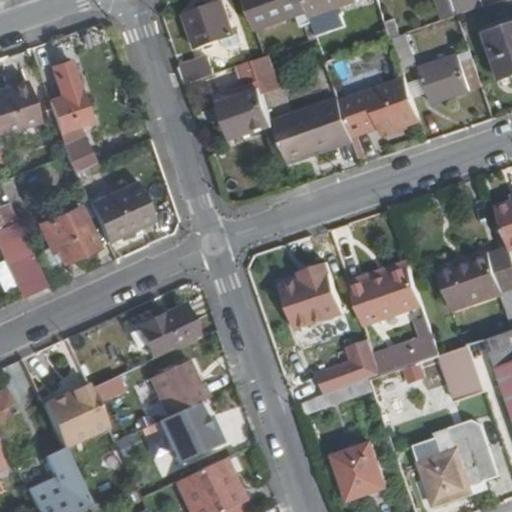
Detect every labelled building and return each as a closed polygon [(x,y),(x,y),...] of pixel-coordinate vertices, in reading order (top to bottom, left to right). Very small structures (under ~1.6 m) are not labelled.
[(244,0),(256,33),(296,18),(300,31),(313,27),(311,22),(304,0),(244,0)] [(304,0),(311,22),(342,11),(358,6),(356,0),(304,0)] [(436,0),(441,15),(456,10),(452,0),(436,0)] [(457,0),(460,11),(485,7),(483,0),(457,0)] [(183,15),(195,49),(233,35),(222,2),(183,15)] [(311,22),(313,27),(317,39),(318,41),(346,31),(342,19),(345,18),(342,11),(311,22)] [(385,20),(390,37),(400,34),(394,17),(385,20)] [(511,25),(486,35),(500,80),(511,76),(511,25)] [(390,37),(399,60),(412,56),(404,32),(400,34),(390,37)] [(420,71),(430,103),(481,86),(471,54),(420,71)] [(207,56),(177,67),(183,84),(213,74),(207,56)] [(265,57),(250,62),(260,92),(275,87),(265,57)] [(218,103),(230,140),(271,127),(250,62),(235,67),(242,89),(231,92),(233,99),(218,103)] [(50,103),(68,156),(75,171),(95,163),(79,127),(90,124),(70,66),(53,71),(63,99),(50,103)] [(337,100),(350,138),(378,128),(397,122),(396,119),(416,112),(405,77),(337,100)] [(0,134),(41,121),(27,80),(2,89),(3,93),(0,93),(0,134)] [(271,119),(286,164),(351,142),(350,138),(337,100),(337,97),(271,119)] [(378,128),(380,137),(420,123),(416,112),(396,119),(397,122),(378,128)] [(2,182),(10,201),(12,205),(21,202),(11,178),(2,182)] [(89,201),(106,240),(154,218),(137,178),(89,201)] [(0,244),(8,263),(11,262),(26,295),(46,286),(12,205),(10,201),(0,205),(0,213),(5,224),(0,226),(0,244)] [(511,202),(497,209),(510,246),(510,249),(511,248),(511,202)] [(40,225),(50,246),(56,242),(64,260),(99,245),(81,206),(40,225)] [(510,246),(439,270),(452,308),(503,290),(511,314),(511,253),(510,249),(510,246)] [(301,279),(281,286),(296,330),(322,320),(343,313),(345,313),(327,262),(299,272),(301,279)] [(347,278),(363,322),(422,302),(408,264),(367,278),(365,272),(347,278)] [(145,342),(152,359),(196,338),(199,337),(184,305),(137,326),(138,327),(145,342)] [(321,371),(329,393),(343,388),(370,380),(381,375),(374,354),(369,342),(358,345),(352,326),(348,328),(343,313),(322,320),(329,341),(320,343),(328,369),(321,371)] [(145,342),(138,327),(129,332),(135,347),(145,342)] [(511,330),(441,355),(457,402),(491,390),(501,387),(495,368),(511,361),(511,330)] [(374,354),(381,375),(441,355),(433,333),(374,354)] [(373,390),(386,426),(457,402),(441,355),(381,375),(370,380),(373,390)] [(151,376),(168,415),(210,396),(204,381),(200,382),(190,359),(151,376)] [(491,390),(511,451),(511,361),(495,368),(501,387),(491,390)] [(329,393),(322,396),(326,406),(373,390),(370,380),(343,388),(329,393)] [(107,427),(86,384),(67,393),(70,399),(45,411),(61,447),(62,448),(107,427)] [(0,387),(0,428),(16,422),(8,405),(15,401),(7,385),(0,387)] [(67,393),(41,405),(45,411),(70,399),(67,393)] [(205,417),(198,402),(168,415),(159,419),(179,463),(224,442),(217,426),(211,429),(205,417)] [(211,414),(205,417),(211,429),(217,426),(211,414)] [(134,434),(116,440),(122,455),(139,449),(134,434)] [(458,449),(420,462),(435,505),(473,491),(471,485),(498,475),(483,434),(455,443),(458,449)] [(337,455),(352,500),(389,487),(374,443),(337,455)] [(43,455),(53,475),(26,488),(37,510),(37,511),(77,511),(90,506),(62,448),(61,447),(43,455)] [(222,457),(243,501),(249,499),(228,455),(222,457)] [(179,478),(195,511),(220,511),(239,503),(243,501),(222,457),(198,469),(179,478)] [(148,499),(154,511),(160,511),(168,509),(160,494),(148,499)] [(243,511),(239,503),(220,511),(243,511)]
